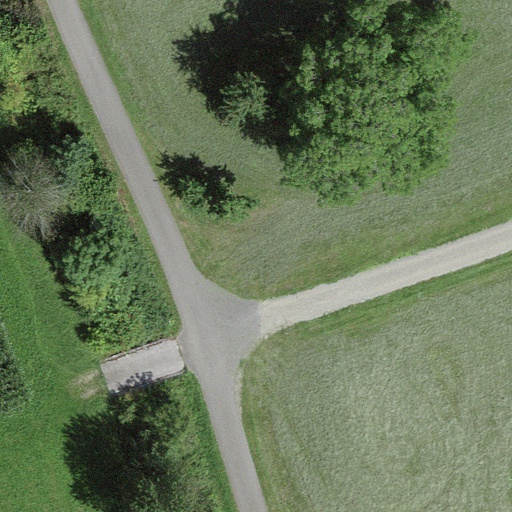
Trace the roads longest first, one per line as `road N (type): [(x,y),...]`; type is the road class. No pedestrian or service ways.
road 1 (track): [(64,0),(207,345),(256,511)]
road 2 (track): [(207,345),(511,237)]
